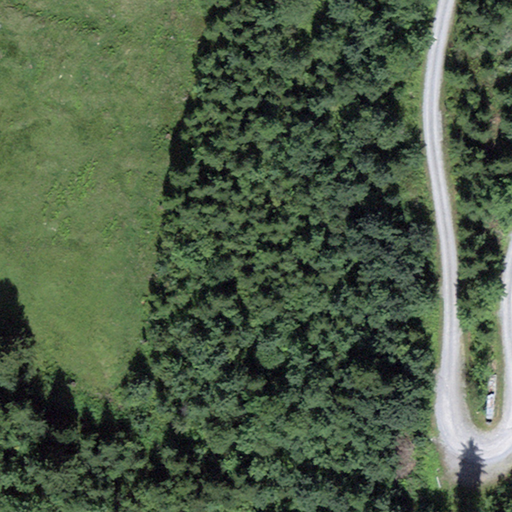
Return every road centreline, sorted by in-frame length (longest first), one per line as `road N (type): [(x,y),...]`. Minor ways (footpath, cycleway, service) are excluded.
road 1 (track): [(446,0),(430,137),(446,246),(445,444),(482,464),(511,444)]
road 2 (track): [(511,418),(511,267)]
